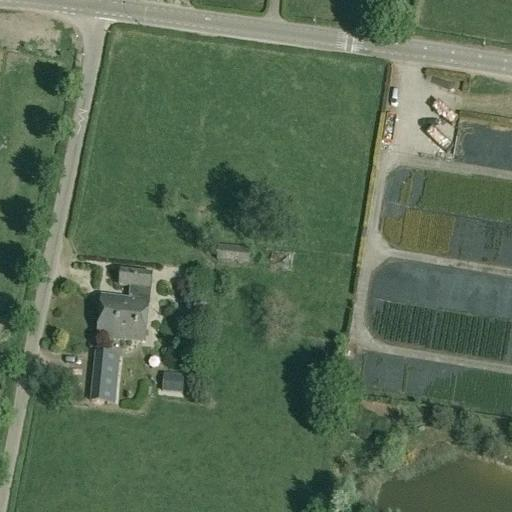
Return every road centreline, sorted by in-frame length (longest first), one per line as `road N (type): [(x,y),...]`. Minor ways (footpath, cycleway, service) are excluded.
road 1 (unclassified): [(0,501),(103,7)]
road 2 (tertiary): [(511,68),(103,7)]
